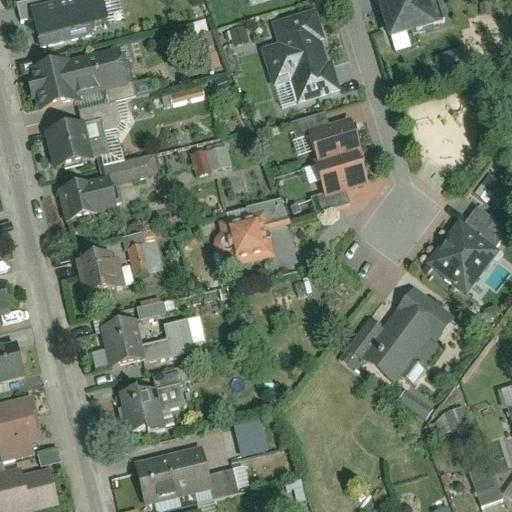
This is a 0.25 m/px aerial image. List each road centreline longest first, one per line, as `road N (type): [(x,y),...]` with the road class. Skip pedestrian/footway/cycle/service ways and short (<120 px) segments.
road 1 (residential): [(0,110),(90,511)]
road 2 (residential): [(345,0),(397,177),(393,221)]
